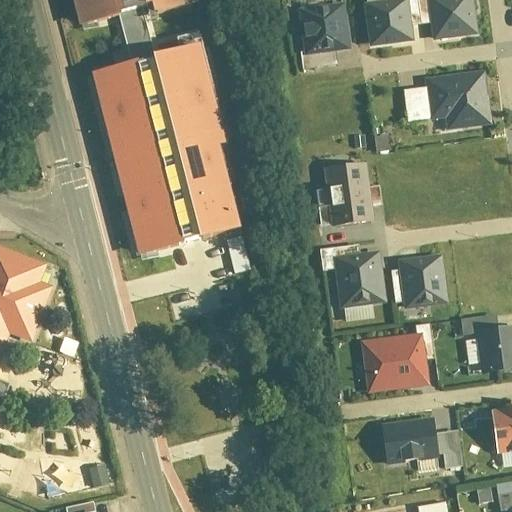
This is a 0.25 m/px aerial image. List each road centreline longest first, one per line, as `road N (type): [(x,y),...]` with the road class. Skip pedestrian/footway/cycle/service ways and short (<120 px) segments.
road 1 (secondary): [(156,511),(81,217)]
road 2 (secondary): [(81,217),(27,0)]
road 3 (residential): [(507,56),(373,74)]
road 4 (residential): [(511,392),(382,409)]
